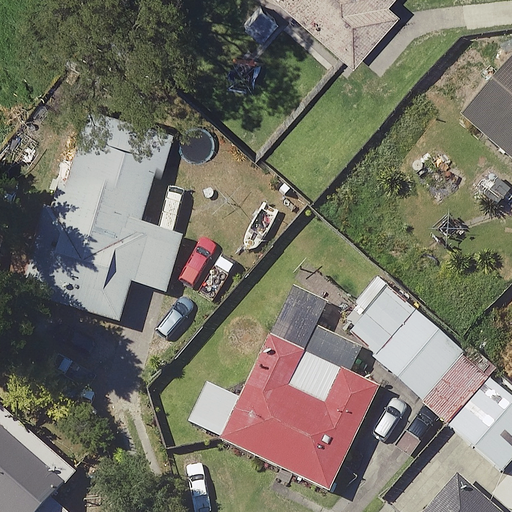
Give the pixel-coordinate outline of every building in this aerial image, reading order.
[(284,0),(351,59),(397,7),(389,0),(284,0)] [(511,61),(463,117),(511,160),(511,61)] [(172,124),(87,99),(54,212),(46,209),(20,297),(122,327),(134,285),(168,295),(185,238),(142,226),(172,124)] [(465,358),(417,315),(375,361),(424,404),(465,358)] [(381,390),(271,338),(222,442),(332,494),(381,390)] [(511,465),(511,397),(492,381),(451,429),(504,475),(511,465)] [(42,511),(65,487),(0,429),(0,511),(42,511)] [(500,511),(459,476),(427,511),(500,511)]
